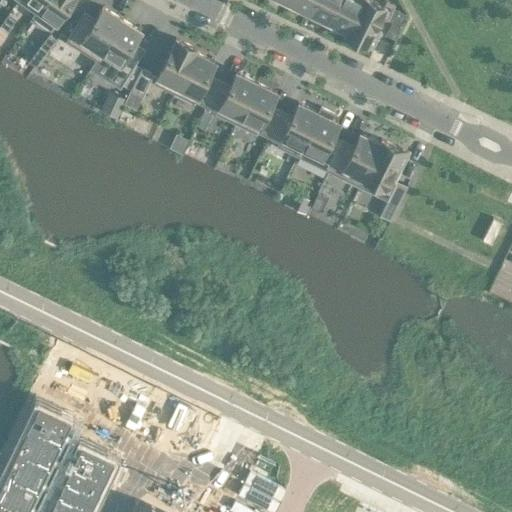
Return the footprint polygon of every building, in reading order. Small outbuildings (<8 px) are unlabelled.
[(31,15),(32,16),(42,0),(26,0),(37,7),(31,15)] [(42,0),(32,16),(50,29),(70,0),(42,0)] [(288,0),(288,1),(308,10),(312,0),(288,0)] [(312,0),(308,10),(327,20),(336,0),(312,0)] [(344,32),(345,33),(360,0),(336,0),(327,20),(346,29),(344,32)] [(373,0),(360,0),(345,33),(371,46),(379,31),(373,28),(379,15),(385,18),(386,16),(387,17),(394,3),(386,0),(384,0),(383,5),(373,0)] [(65,39),(95,58),(121,17),(101,5),(90,24),(79,17),(65,39)] [(16,17),(8,12),(0,23),(0,24),(7,29),(16,17)] [(121,17),(95,58),(125,77),(134,62),(139,54),(128,47),(140,29),(121,17)] [(55,38),(48,33),(39,45),(46,50),(55,38)] [(153,82),(173,92),(195,47),(175,37),(153,82)] [(39,45),(27,60),(35,64),(46,50),(39,45)] [(194,100),(205,105),(215,85),(204,79),(214,60),(194,51),(196,47),(195,47),(173,92),(194,102),(194,100)] [(125,77),(121,83),(130,89),(141,66),(134,62),(125,77)] [(153,72),(141,66),(130,89),(142,94),(153,72)] [(215,112),(235,122),(256,81),(235,71),(226,90),(215,85),(205,105),(216,110),(215,112)] [(256,130),(267,135),(277,115),(266,110),(276,91),(256,81),(235,122),(255,132),(256,130)] [(278,141),(276,144),(296,154),(318,111),(317,111),(297,101),(288,120),(277,115),(267,135),(278,141)] [(339,146),(328,140),(338,121),(332,118),(334,113),(320,105),(317,111),(318,111),(296,154),(327,169),(339,146)] [(327,169),(358,185),(381,138),(379,141),(359,132),(350,151),(339,146),(327,169)] [(400,166),(408,151),(381,138),(358,185),(384,197),(386,198),(395,181),(394,181),(393,181),(394,179),(388,176),(394,163),(400,166)] [(384,197),(376,212),(390,219),(406,185),(394,179),(393,181),(394,181),(395,181),(386,198),(384,197)] [(501,221),(492,217),(482,238),(491,243),(501,221)] [(64,428),(70,416),(37,400),(0,476),(0,511),(86,511),(91,501),(111,456),(80,441),(76,449),(69,446),(81,422),(71,417),(65,429),(64,428)] [(164,511),(141,501),(135,511),(164,511)]
